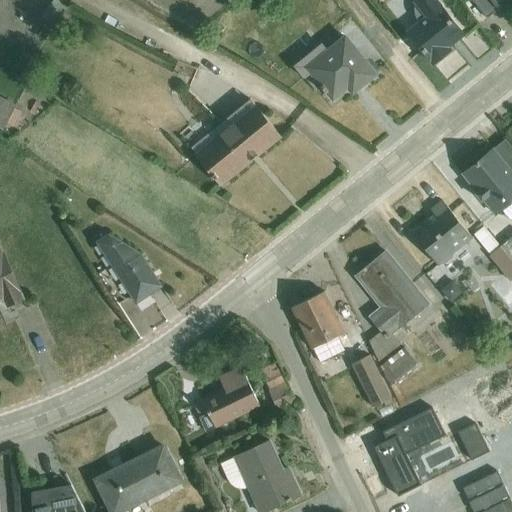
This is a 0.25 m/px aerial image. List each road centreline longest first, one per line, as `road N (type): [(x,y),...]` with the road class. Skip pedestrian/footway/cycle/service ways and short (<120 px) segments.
road 1 (tertiary): [(511,72),(256,284)]
road 2 (tertiary): [(256,284),(93,393),(0,428)]
road 3 (unclassified): [(256,284),(362,511)]
